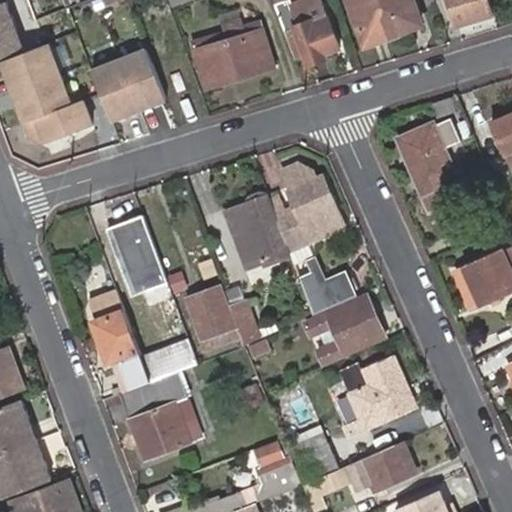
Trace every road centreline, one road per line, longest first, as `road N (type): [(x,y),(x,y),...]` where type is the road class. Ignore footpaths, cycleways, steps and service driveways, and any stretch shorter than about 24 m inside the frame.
road 1 (residential): [(332,104),(511,511)]
road 2 (residential): [(2,205),(332,104)]
road 3 (residential): [(2,205),(117,511)]
road 4 (residential): [(332,104),(511,49)]
